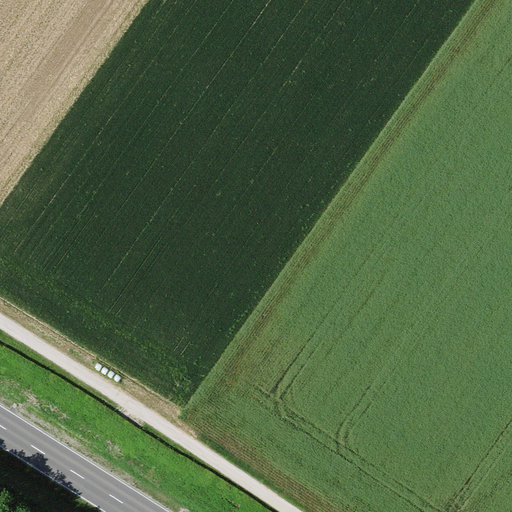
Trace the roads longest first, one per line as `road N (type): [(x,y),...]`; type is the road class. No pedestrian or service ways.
road 1 (track): [(282,511),(0,322)]
road 2 (secondary): [(0,424),(139,511)]
